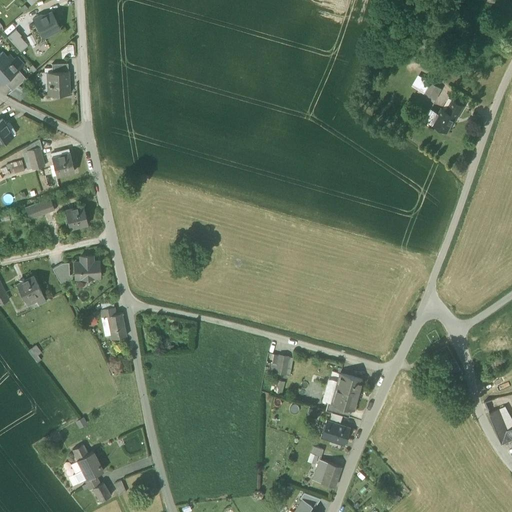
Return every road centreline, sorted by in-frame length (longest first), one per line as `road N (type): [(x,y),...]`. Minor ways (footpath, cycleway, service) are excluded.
road 1 (residential): [(128,304),(226,323),(390,372)]
road 2 (residential): [(429,294),(511,64)]
road 3 (residential): [(128,304),(171,511)]
road 4 (residential): [(87,140),(128,304)]
road 5 (residential): [(332,511),(390,372)]
road 6 (residential): [(511,465),(482,416),(459,330)]
road 7 (residential): [(80,0),(87,140)]
